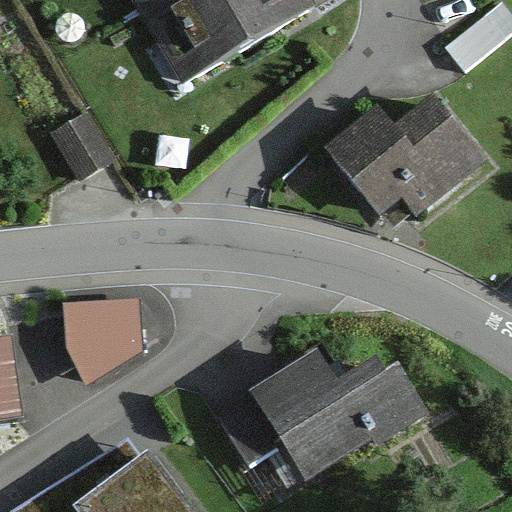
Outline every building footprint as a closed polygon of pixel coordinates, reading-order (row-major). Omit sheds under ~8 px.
[(136,0),(144,13),(166,0),(136,0)] [(299,0),(166,0),(144,13),(183,79),(304,8),(299,0)] [(384,125),(337,166),(391,227),(425,196),(445,219),(496,174),(439,109),(400,143),(384,125)] [(86,110),(50,132),(80,180),(115,158),(86,110)] [(140,308),(63,318),(69,366),(90,399),(146,357),(140,308)] [(0,443),(18,442),(8,345),(0,345),(0,443)] [(317,364),(244,409),(299,497),(414,425),(383,376),(341,402),(317,364)] [(184,511),(138,444),(37,511),(184,511)]
